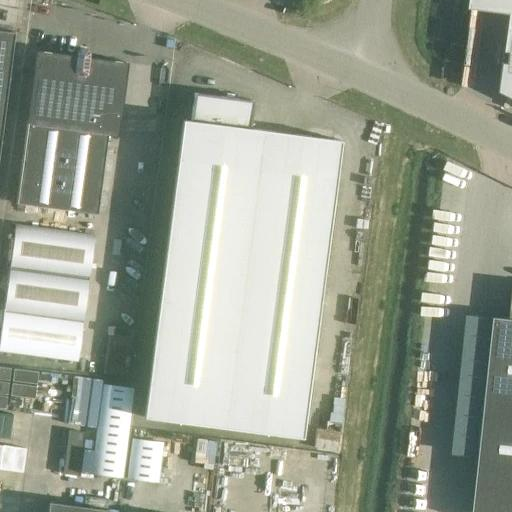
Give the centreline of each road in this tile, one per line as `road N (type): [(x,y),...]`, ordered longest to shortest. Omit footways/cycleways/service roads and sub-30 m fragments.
road 1 (unclassified): [(177,0),(361,75)]
road 2 (unclassified): [(361,75),(511,145)]
